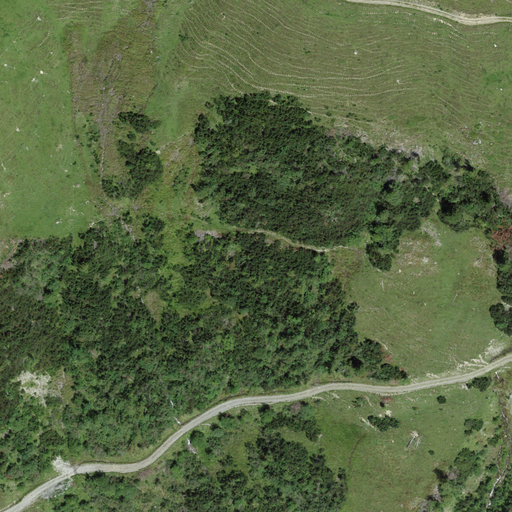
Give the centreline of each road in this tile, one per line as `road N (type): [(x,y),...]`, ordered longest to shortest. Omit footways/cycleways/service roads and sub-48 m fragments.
road 1 (track): [(511,358),(410,388),(340,385),(229,403),(140,465),(83,461),(8,511)]
road 2 (track): [(511,20),(462,20),(363,0)]
